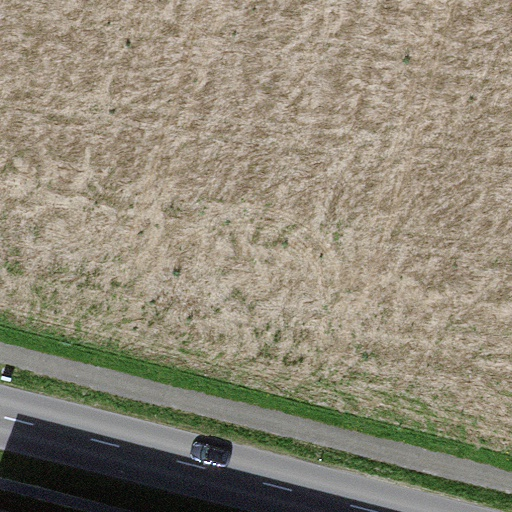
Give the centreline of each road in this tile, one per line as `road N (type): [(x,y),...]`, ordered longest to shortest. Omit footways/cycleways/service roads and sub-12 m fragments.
road 1 (track): [(511,483),(0,351)]
road 2 (primary): [(0,415),(377,511)]
